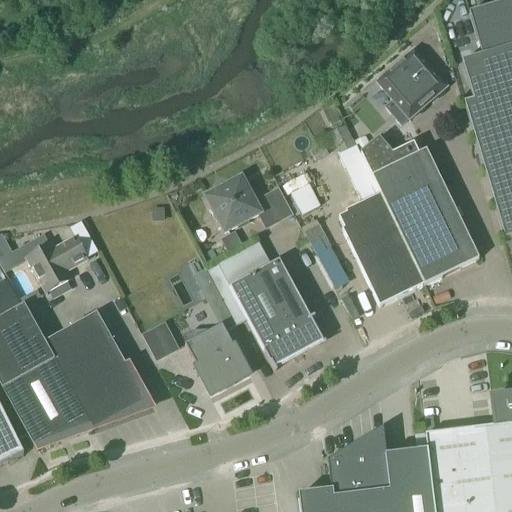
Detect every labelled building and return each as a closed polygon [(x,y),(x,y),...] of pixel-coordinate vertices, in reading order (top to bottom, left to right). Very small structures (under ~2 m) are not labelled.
[(511,2),(468,17),(481,60),(510,51),(511,50),(511,2)] [(481,60),(461,66),(472,104),(462,107),(471,136),(503,244),(510,241),(511,246),(511,50),(510,51),(481,60)] [(394,105),(385,112),(401,131),(430,106),(426,102),(431,98),(434,102),(448,90),(416,52),(377,85),(394,105)] [(344,129),(328,137),(334,150),(350,142),(344,129)] [(361,155),(359,157),(423,290),(478,263),(425,154),(417,158),(412,147),(400,153),(387,138),(380,144),(378,141),(375,143),(361,155)] [(345,218),(337,222),(343,233),(341,234),(378,311),(423,290),(359,157),(355,151),(338,159),(361,208),(344,216),(345,218)] [(215,196),(205,201),(210,212),(211,216),(213,220),(215,223),(218,226),(223,236),(258,218),(265,232),(279,224),(266,199),(253,206),(240,182),(237,184),(229,188),(225,189),(221,190),(218,193),(215,196)] [(242,251),(234,235),(219,243),(228,259),(242,251)] [(49,249),(25,262),(26,263),(45,297),(69,283),(65,275),(86,263),(73,241),(52,253),(50,248),(49,249)] [(278,265),(228,292),(273,374),(274,373),(274,372),(321,346),(320,343),(278,265)] [(191,282),(202,302),(215,296),(204,275),(191,282)] [(22,310),(0,322),(0,391),(32,450),(83,422),(90,434),(142,406),(122,369),(94,319),(44,347),(22,310)] [(163,328),(152,334),(165,359),(176,353),(163,328)] [(191,345),(183,349),(210,399),(225,391),(232,387),(247,379),(221,329),(214,333),(190,334),(191,345)] [(496,429),(426,438),(428,453),(434,511),(511,511),(511,398),(492,401),(496,429)] [(0,470),(23,459),(0,413),(0,470)] [(332,493),(299,497),(300,511),(434,511),(428,453),(387,458),(385,443),(373,437),(328,464),(329,464),(332,493)]
